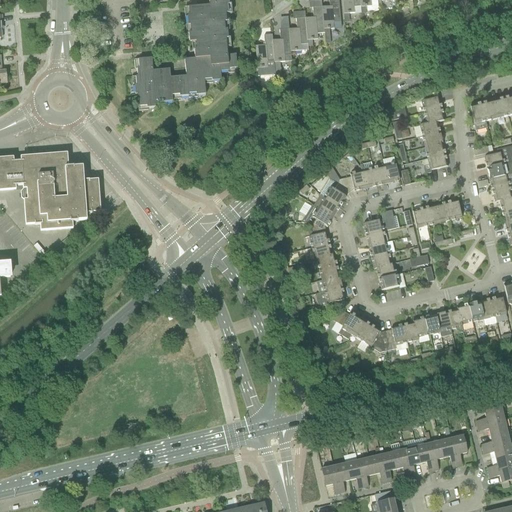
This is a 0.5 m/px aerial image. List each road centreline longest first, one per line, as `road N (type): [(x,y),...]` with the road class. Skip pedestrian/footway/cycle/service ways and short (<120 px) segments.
road 1 (primary): [(511,44),(443,67),(351,119),(207,245)]
road 2 (residential): [(465,182),(355,209),(344,226),(362,302),(375,309),(489,283),(495,272)]
road 3 (primary): [(0,493),(259,431)]
road 4 (primary): [(189,261),(0,420)]
road 5 (primary): [(281,426),(511,371)]
road 6 (tertiary): [(207,245),(78,107)]
road 7 (track): [(138,198),(0,324)]
road 8 (tertiary): [(69,118),(189,261)]
road 9 (residential): [(511,82),(458,94),(465,182)]
